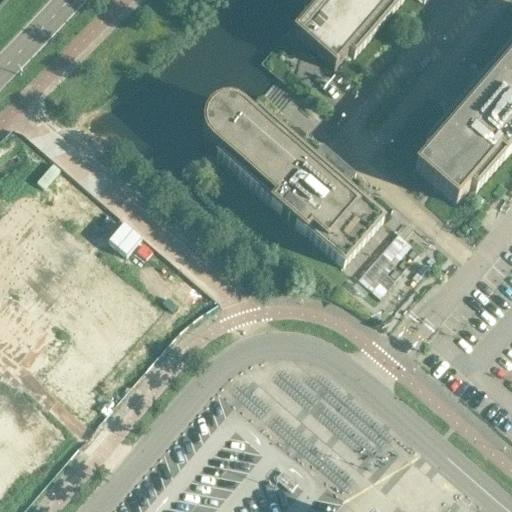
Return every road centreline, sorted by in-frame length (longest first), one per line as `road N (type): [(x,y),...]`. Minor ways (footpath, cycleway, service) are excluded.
road 1 (unclassified): [(507,511),(334,361),(283,344),(244,352)]
road 2 (unclassified): [(97,511),(244,352)]
